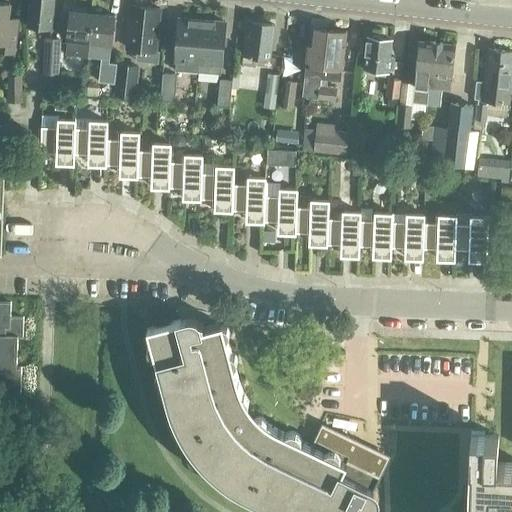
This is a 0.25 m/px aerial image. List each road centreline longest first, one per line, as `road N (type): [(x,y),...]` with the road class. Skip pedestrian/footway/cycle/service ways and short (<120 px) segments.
road 1 (residential): [(511,310),(305,298),(208,275),(49,270)]
road 2 (residential): [(39,511),(49,270)]
road 3 (primary): [(304,0),(511,20)]
